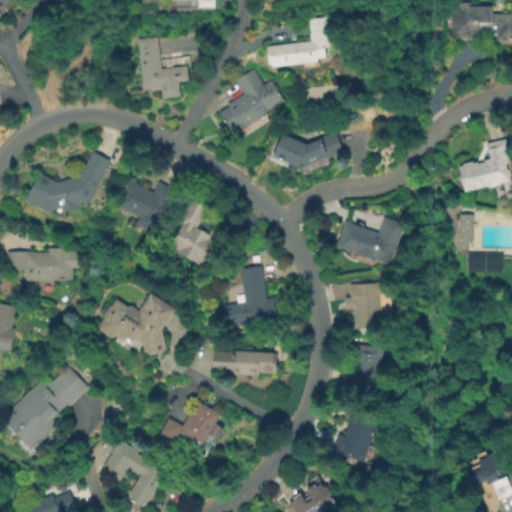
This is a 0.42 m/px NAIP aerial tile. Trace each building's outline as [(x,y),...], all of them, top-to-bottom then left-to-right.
[(215,0),(215,8),(198,8),(198,0),(215,0)] [(490,16),(496,16),(497,13),(511,13),(511,39),(495,39),(496,29),(478,29),(477,38),(450,37),(451,2),(467,2),(467,5),(490,6),(490,16)] [(317,63),(271,68),(270,65),(268,66),(265,48),(309,42),(306,21),(324,18),(328,50),(324,50),(325,59),(317,60),(317,63)] [(156,37),(161,69),(186,66),(188,81),(178,82),(180,96),(163,99),(161,87),(143,89),(136,40),(156,37)] [(253,69),(263,85),(271,80),(284,101),(267,111),(269,114),(243,130),(240,125),(231,131),(220,113),(229,107),(227,104),(244,94),(235,80),(253,69)] [(281,133),(305,144),(335,133),(342,151),(301,167),(299,171),(287,165),(288,162),(272,155),(281,133)] [(510,150),(511,161),(511,185),(468,194),(461,159),(510,150)] [(40,170),(70,184),(85,151),(111,163),(90,208),(53,215),(25,202),(40,170)] [(127,179),(151,192),(157,181),(175,191),(153,233),(134,224),(138,217),(114,205),(127,179)] [(172,247),(183,227),(174,222),(188,196),(211,208),(210,210),(201,228),(220,238),(206,265),(172,247)] [(456,213),(456,241),(466,241),(470,241),(471,213),(460,213),(459,213),(456,213)] [(403,224),(389,265),(336,247),(345,222),(377,233),(382,217),(403,224)] [(5,271),(5,252),(74,250),(75,280),(24,282),(23,270),(5,271)] [(500,271),(501,252),(466,252),(466,271),(500,271)] [(261,266),(266,299),(273,298),(277,320),(227,327),(223,305),(244,302),(239,269),(261,266)] [(377,295),(379,327),(356,329),(354,308),(350,308),(348,284),(378,282),(379,295),(377,295)] [(149,293),(173,309),(160,329),(164,348),(161,352),(149,355),(143,351),(141,343),(136,340),(130,341),(127,339),(121,340),(115,336),(109,338),(98,330),(97,326),(102,317),(102,314),(108,305),(110,306),(115,299),(125,307),(130,305),(137,310),(149,293)] [(0,303),(14,307),(10,328),(14,329),(9,352),(0,350),(0,303)] [(383,348),(378,392),(347,389),(352,344),(383,348)] [(253,348),(253,352),(277,353),(274,365),(276,373),(258,373),(258,377),(256,377),(256,379),(250,380),(250,377),(231,376),(230,373),(211,373),(209,362),(214,352),(242,350),(244,347),(253,348)] [(35,389),(36,389),(40,393),(63,371),(87,396),(60,422),(64,426),(37,452),(5,418),(35,389)] [(199,402),(219,414),(214,423),(223,428),(217,439),(208,434),(202,446),(189,439),(188,441),(181,438),(182,435),(178,433),(174,441),(159,432),(167,417),(181,425),(189,410),(193,412),(199,402)] [(378,416),(362,462),(331,452),(337,434),(342,436),(352,407),(378,416)] [(119,442),(121,443),(121,442),(132,449),(134,447),(139,450),(137,454),(151,462),(150,464),(165,473),(165,474),(166,474),(147,507),(145,506),(144,508),(129,499),(130,496),(129,495),(141,475),(138,474),(138,475),(130,471),(131,470),(128,468),(122,480),(120,479),(119,481),(103,471),(104,469),(103,469),(119,442)] [(492,476),(494,480),(501,477),(508,494),(494,500),(487,484),(483,485),(481,481),(470,486),(465,474),(476,470),(472,462),(482,458),(481,456),(492,452),(500,472),(496,474),(496,475),(492,476)] [(317,485),(326,498),(305,511),(290,511),(286,505),(291,501),(289,499),(299,493),(303,499),(306,497),(303,492),(311,486),(312,488),(317,485)] [(68,492),(76,511),(73,511),(21,511),(25,510),(24,507),(51,496),(53,499),(68,492)]
